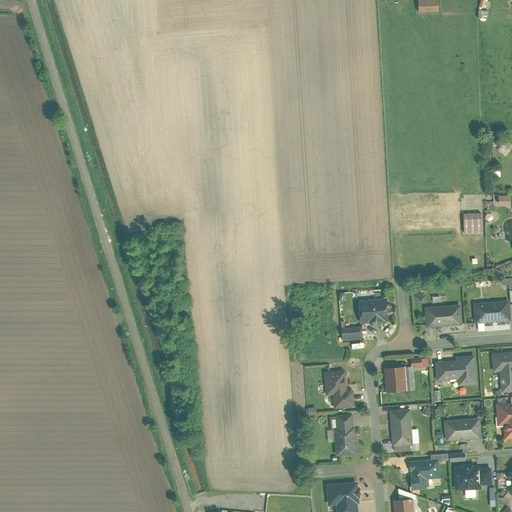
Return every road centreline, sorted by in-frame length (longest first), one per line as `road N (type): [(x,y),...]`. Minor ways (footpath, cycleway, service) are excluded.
road 1 (unclassified): [(30,0),(189,511)]
road 2 (residential): [(374,468),(368,352),(404,341)]
